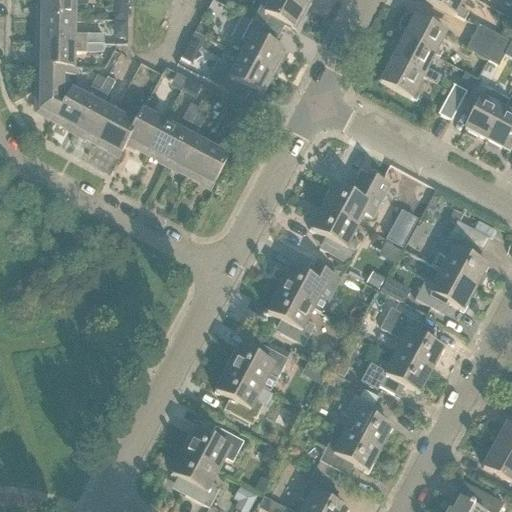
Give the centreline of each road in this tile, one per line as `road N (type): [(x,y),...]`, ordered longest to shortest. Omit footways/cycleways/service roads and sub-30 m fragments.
road 1 (unclassified): [(103,506),(221,272)]
road 2 (residential): [(0,146),(26,169),(221,272)]
road 3 (residential): [(400,511),(511,308)]
road 4 (residential): [(511,208),(317,105)]
road 5 (unclassified): [(221,272),(317,105)]
